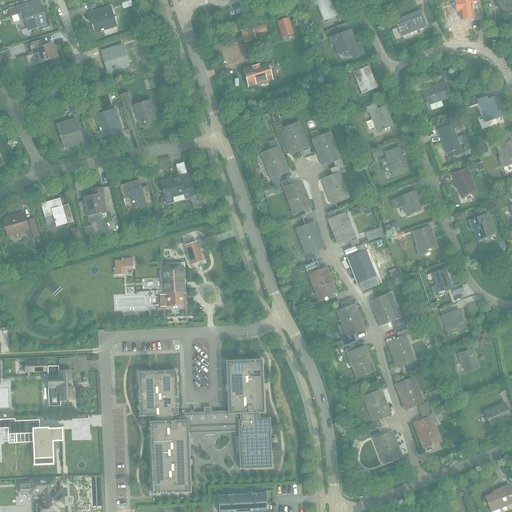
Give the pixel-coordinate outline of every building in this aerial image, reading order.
[(329,0),(309,0),(312,6),(316,4),(323,20),(336,15),(329,0)] [(455,0),(457,10),(460,9),(461,17),(473,15),(471,0),(455,0)] [(511,11),(511,0),(496,0),(503,15),(511,11)] [(13,16),(18,14),(20,20),(24,18),(28,30),(46,24),(40,8),(34,10),(31,2),(15,7),(10,8),(13,16)] [(110,13),(112,12),(110,6),(89,13),(91,19),(93,19),(97,32),(114,26),(110,13)] [(401,35),(420,28),(414,13),(395,20),(401,35)] [(287,18),(277,21),(282,36),(292,33),(287,18)] [(244,42),(251,40),(248,30),(241,32),(244,42)] [(340,33),(331,36),(339,54),(349,49),(352,58),(362,54),(358,42),(355,43),(350,31),(341,35),(340,33)] [(42,40),(26,45),(29,55),(37,52),(40,62),(48,59),(50,65),(58,62),(56,57),(52,43),(43,46),(42,40)] [(122,52),(124,51),(122,45),(100,51),(103,58),(105,57),(109,70),(125,64),(122,52)] [(249,86),(271,79),(266,62),(244,69),(249,86)] [(378,82),(373,68),(363,72),(361,67),(346,72),(351,85),(356,83),(361,95),(370,91),(368,86),(378,82)] [(133,77),(121,80),(125,91),(121,92),(126,108),(134,105),(140,124),(156,119),(149,100),(138,104),(133,89),(136,87),(133,77)] [(428,105),(451,98),(446,82),(423,90),(428,105)] [(477,99),(479,102),(485,121),(501,116),(494,97),(487,99),(486,96),(477,99)] [(70,104),(73,115),(81,113),(77,102),(70,104)] [(376,132),(391,126),(384,107),(369,112),(376,132)] [(115,132),(121,130),(114,109),(108,111),(109,113),(96,117),(101,133),(114,129),(115,132)] [(63,147),(82,140),(75,118),(67,120),(69,125),(57,129),(63,147)] [(290,153),(305,147),(296,124),(281,130),(290,153)] [(446,153),(460,148),(451,124),(437,129),(446,153)] [(322,163),(336,157),(327,134),(313,140),(322,163)] [(502,167),(511,163),(511,146),(510,141),(496,145),(500,157),(499,157),(502,167)] [(407,170),(406,166),(399,147),(384,152),(393,176),(407,170)] [(278,148),(263,154),(272,176),(269,177),(272,185),(279,183),(276,175),(287,171),(278,148)] [(461,198),(475,193),(467,169),(452,174),(461,198)] [(186,173),(178,176),(178,174),(167,177),(168,181),(160,183),(165,203),(176,200),(174,196),(183,193),(185,198),(192,196),(186,173)] [(331,203),(346,197),(337,175),(322,180),(331,203)] [(134,208),(151,203),(146,186),(140,188),(138,180),(119,185),(123,199),(130,196),(134,208)] [(286,180),(279,183),(282,190),(286,189),(295,212),(303,209),(305,214),(311,212),(309,206),(300,183),(289,187),(286,180)] [(86,216),(106,212),(101,187),(89,189),(91,195),(82,196),(86,216)] [(402,196),(390,200),(393,209),(405,205),(409,214),(420,209),(417,201),(419,200),(415,191),(402,196)] [(55,226),(72,221),(67,204),(61,206),(59,198),(40,203),(44,217),(52,215),(55,226)] [(344,207),(327,213),(329,220),(338,243),(353,237),(344,214),(347,213),(344,207)] [(28,239),(38,236),(33,219),(25,221),(23,213),(3,218),(7,236),(25,230),(28,239)] [(485,213),(466,219),(469,226),(471,225),(476,240),(493,234),(485,213)] [(307,253),(321,247),(312,224),(298,230),(307,253)] [(424,253),(437,248),(429,227),(414,233),(419,246),(421,245),(424,253)] [(190,264),(202,260),(195,241),(184,245),(190,264)] [(358,281),(372,275),(363,253),(348,258),(358,281)] [(316,261),(304,266),(310,282),(313,281),(320,297),(334,291),(325,269),(320,271),(316,261)] [(182,266),(162,267),(163,293),(165,293),(166,306),(183,306),(182,292),(183,292),(182,266)] [(399,276),(396,269),(388,272),(392,279),(399,276)] [(437,292),(450,287),(443,269),(430,274),(437,292)] [(386,296),(372,302),(381,325),(391,320),(392,324),(403,320),(408,318),(406,312),(394,317),(386,296)] [(348,334),(363,329),(354,306),(339,311),(348,334)] [(448,335),(452,333),(465,329),(458,310),(445,314),(441,316),(448,335)] [(392,324),(395,330),(406,325),(403,320),(392,324)] [(406,325),(395,330),(397,335),(408,331),(406,325)] [(342,340),(344,346),(352,342),(355,341),(353,336),(342,340)] [(398,366),(412,360),(403,337),(389,343),(398,366)] [(352,342),(344,346),(341,347),(343,353),(355,348),(352,342)] [(359,376),(373,371),(364,348),(349,353),(359,376)] [(465,372),(478,367),(472,349),(456,354),(458,359),(460,358),(465,372)] [(48,377),(48,385),(48,388),(51,388),(51,395),(59,394),(59,400),(72,400),(71,370),(58,371),(58,370),(56,370),(55,370),(51,366),(49,366),(45,366),(45,360),(24,361),(25,372),(45,371),(45,370),(47,370),(47,377),(48,377)] [(175,371),(138,373),(138,384),(140,384),(140,389),(138,389),(139,405),(141,405),(141,411),(139,411),(140,416),(154,415),(155,422),(150,422),(150,434),(151,434),(152,440),(150,440),(151,456),(152,456),(153,461),(151,461),(152,477),(153,477),(153,482),(152,483),(152,493),(190,492),(190,486),(188,486),(188,481),(190,481),(189,465),(187,465),(187,460),(189,460),(188,444),(186,444),(186,438),(188,438),(188,433),(238,431),(238,437),(241,436),(242,452),(239,452),(240,468),(271,467),(269,418),(259,419),(258,412),(263,412),(262,390),(261,390),(260,383),(262,383),(261,360),(226,362),(226,370),(228,370),(228,377),(227,377),(227,384),(228,384),(228,392),(227,392),(228,411),(211,412),(210,408),(204,408),(204,412),(177,413),(177,404),(175,404),(175,398),(176,398),(176,382),(174,382),(174,376),(176,376),(175,371)] [(405,408),(420,402),(411,380),(397,385),(405,408)] [(374,420),(389,414),(379,391),(365,397),(374,420)] [(429,403),(418,407),(420,412),(431,408),(429,403)] [(502,421),(510,417),(504,403),(483,411),(489,425),(501,419),(502,421)] [(431,408),(420,412),(422,418),(425,416),(433,413),(431,408)] [(426,419),(415,424),(424,447),(438,441),(432,426),(437,424),(433,413),(425,416),(426,419)] [(52,441),(62,440),(61,428),(39,429),(38,420),(14,421),(14,419),(1,419),(2,428),(8,428),(8,434),(33,433),(33,442),(33,456),(40,455),(40,465),(53,464),(52,441)] [(370,431),(379,428),(381,427),(379,421),(368,426),(370,431)] [(370,438),(382,433),(379,428),(370,431),(368,432),(370,438)] [(385,462),(400,456),(391,433),(376,439),(385,462)] [(53,480),(30,480),(31,492),(42,492),(42,503),(36,504),(35,511),(61,511),(61,506),(63,506),(62,496),(61,496),(60,488),(54,488),(53,480)] [(511,491),(510,492),(508,486),(494,491),(495,493),(485,497),(490,511),(511,502),(511,491)] [(243,511),(266,511),(265,493),(218,495),(218,511),(243,511)]
